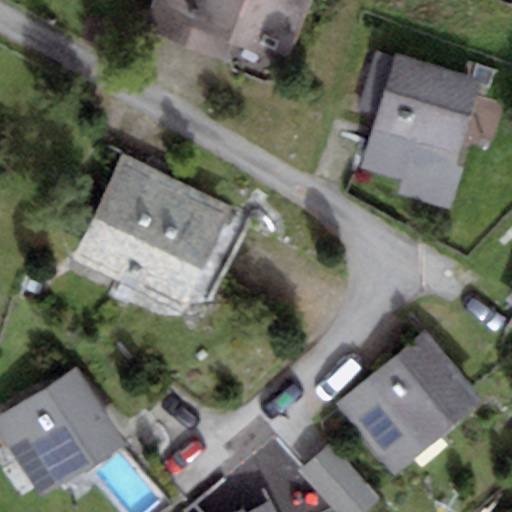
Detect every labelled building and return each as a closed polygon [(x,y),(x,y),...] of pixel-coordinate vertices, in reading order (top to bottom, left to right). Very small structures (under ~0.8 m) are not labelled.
[(152,0),(141,28),(223,62),(230,44),(286,67),(313,0),(152,0)] [(511,5),(496,0),(361,0),(359,5),(511,57),(511,5)] [(481,81),(395,53),(393,59),(376,53),(358,108),(376,114),(359,169),(400,182),(396,194),(450,212),(465,165),(455,162),(481,81)] [(251,218),(122,155),(70,259),(199,323),(251,218)] [(423,329),(333,404),(391,474),(481,399),(423,329)] [(77,367),(0,414),(0,437),(38,498),(125,445),(77,367)] [(328,442),(296,471),(334,511),(366,511),(380,499),(328,442)]
